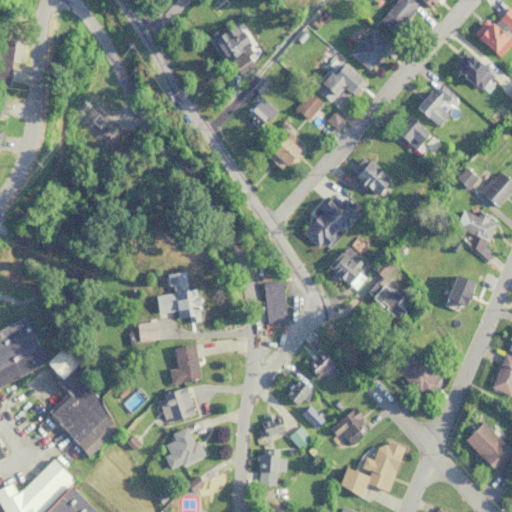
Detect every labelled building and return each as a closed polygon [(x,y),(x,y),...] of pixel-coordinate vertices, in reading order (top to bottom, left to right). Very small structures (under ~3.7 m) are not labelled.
[(212,0),(206,6),(214,13),(221,5),(216,0),(212,0)] [(390,0),(373,18),(394,38),(410,21),(405,17),(411,11),(408,8),(414,1),(412,0),(390,0)] [(495,18),(505,5),(511,11),(511,24),(508,29),(495,18)] [(312,16),(319,22),(314,29),(306,22),(312,16)] [(482,17),(508,39),(494,56),(468,34),(482,17)] [(201,35),(220,62),(247,43),(238,31),(230,36),(220,22),(201,35)] [(346,52),(369,26),(388,42),(365,69),(346,52)] [(294,38),(301,30),(306,34),(299,42),(294,38)] [(0,36),(13,38),(7,84),(0,83),(0,36)] [(224,62),(243,50),(254,66),(235,79),(224,62)] [(461,50),(490,75),(477,91),(447,65),(461,50)] [(311,86),(327,101),(338,88),(348,96),(361,82),(335,59),(311,86)] [(252,87),(258,92),(268,82),(261,77),(252,87)] [(436,89),(441,83),(451,92),(446,97),(436,89)] [(424,86),(438,98),(433,104),(443,112),(432,126),(408,106),(424,86)] [(291,107),(307,120),(321,101),(305,89),(291,107)] [(242,113),(251,104),(247,101),(255,91),(274,109),(266,118),(264,115),(255,125),(242,113)] [(323,118),(331,109),(342,118),(334,128),(323,118)] [(386,131),(405,111),(425,131),(413,143),(423,152),(416,160),(386,131)] [(277,120),(282,125),(287,119),(282,115),(277,120)] [(262,151),(283,130),(298,145),(277,166),(262,151)] [(364,157),(388,177),(373,193),(350,174),(364,157)] [(453,177),(489,210),(511,185),(511,183),(496,169),(483,184),(463,166),(453,177)] [(327,196),(337,204),(345,195),(359,208),(325,246),(319,241),(314,246),(299,232),(306,224),(304,222),(327,196)] [(454,227),(486,241),(495,220),(463,206),(454,227)] [(323,265),(343,242),(364,261),(356,270),(363,276),(351,290),(323,265)] [(154,312),(167,310),(168,318),(182,316),(183,323),(198,320),(194,291),(184,293),(181,269),(159,273),(161,291),(151,292),(154,312)] [(438,301),(460,312),(472,289),(449,278),(438,301)] [(261,281),(265,322),(285,320),(281,279),(261,281)] [(376,280),(388,291),(393,286),(402,294),(395,302),(400,306),(391,316),(364,292),(376,280)] [(0,323),(17,314),(43,361),(0,384),(0,323)] [(155,319),(157,336),(135,339),(133,321),(155,319)] [(511,325),(511,350),(503,347),(511,325)] [(125,331),(132,330),(134,343),(127,344),(125,331)] [(168,348),(172,368),(165,370),(167,382),(197,376),(191,343),(168,348)] [(390,366),(408,351),(436,384),(419,399),(390,366)] [(501,353),(511,358),(511,385),(508,395),(486,384),(501,353)] [(306,370),(320,355),(334,369),(326,378),(319,371),(313,377),(306,370)] [(281,394),(292,402),(305,387),(295,378),(281,394)] [(115,392),(119,396),(126,389),(123,385),(115,392)] [(153,398),(181,387),(190,412),(163,422),(153,398)] [(46,412),(85,457),(111,434),(72,389),(46,412)] [(335,399),(341,404),(337,409),(331,404),(335,399)] [(296,412),(305,403),(321,419),(312,427),(296,412)] [(326,429),(348,408),(367,428),(351,443),(338,430),(332,435),(326,429)] [(258,441),(282,433),(276,416),(259,422),(261,428),(254,430),(258,441)] [(168,434),(170,439),(162,443),(165,451),(160,454),(166,466),(175,461),(177,466),(201,454),(193,439),(189,441),(187,437),(200,430),(195,420),(168,434)] [(481,421),(509,452),(490,470),(462,438),(481,421)] [(286,434),(298,425),(309,438),(297,448),(286,434)] [(130,434),(138,442),(130,450),(122,442),(130,434)] [(334,483),(359,493),(363,483),(384,492),(401,448),(379,439),(371,459),(361,455),(356,468),(342,463),(334,483)] [(255,453),(260,453),(260,448),(274,448),(273,456),(281,456),(280,470),(273,470),(272,484),(255,484),(255,453)] [(0,485),(0,511),(39,511),(68,483),(73,478),(51,457),(15,490),(9,480),(0,485)] [(183,485),(195,475),(201,483),(189,492),(183,485)] [(39,511),(68,483),(97,511),(39,511)] [(161,493),(165,497),(159,502),(155,498),(161,493)]
